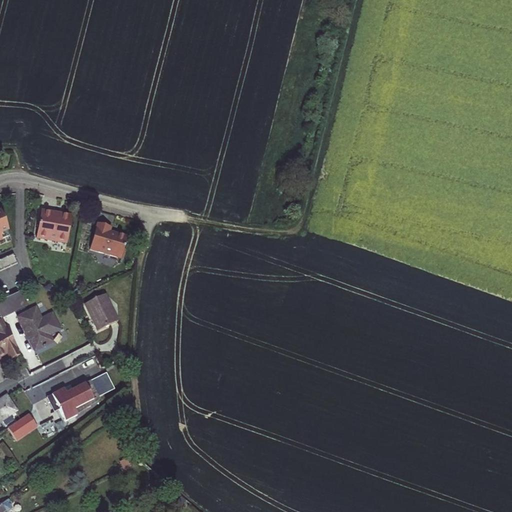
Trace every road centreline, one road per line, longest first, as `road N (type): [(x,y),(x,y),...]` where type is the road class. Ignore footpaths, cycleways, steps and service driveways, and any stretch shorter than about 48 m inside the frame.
road 1 (track): [(180,216),(284,234),(303,227),(360,0)]
road 2 (residential): [(180,216),(22,177),(0,180)]
